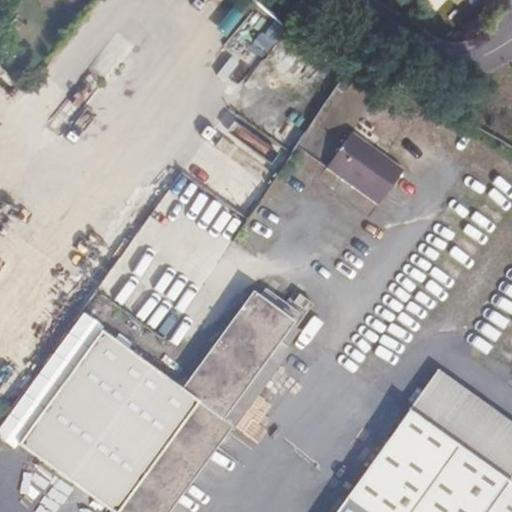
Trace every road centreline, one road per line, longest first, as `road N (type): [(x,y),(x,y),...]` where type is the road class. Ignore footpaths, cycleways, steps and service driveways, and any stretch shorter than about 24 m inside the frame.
road 1 (unknown): [(226,511),(330,397),(395,361),(440,357),(511,402)]
road 2 (residential): [(511,51),(469,65),(415,54),(341,0)]
